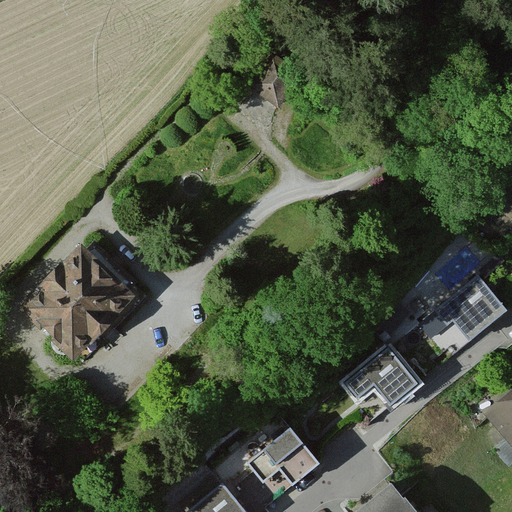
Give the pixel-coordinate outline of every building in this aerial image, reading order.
[(274,58),(250,90),(279,112),(304,80),(274,58)] [(20,310),(80,364),(144,294),(84,240),(20,310)] [(503,310),(475,278),(436,313),(448,327),(454,322),(469,340),(503,310)] [(415,383),(389,351),(344,387),(355,401),(372,387),(387,406),(415,383)] [(511,390),(482,417),(511,450),(511,390)] [(317,461),(290,428),(245,465),(256,479),(273,465),(289,484),(317,461)] [(414,511),(390,483),(355,511),(414,511)] [(247,511),(224,484),(189,511),(247,511)]
